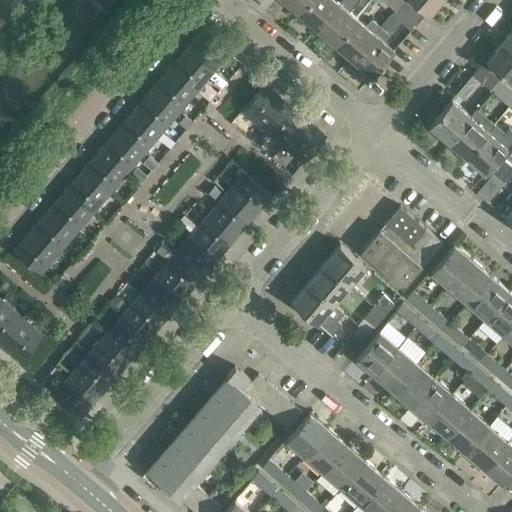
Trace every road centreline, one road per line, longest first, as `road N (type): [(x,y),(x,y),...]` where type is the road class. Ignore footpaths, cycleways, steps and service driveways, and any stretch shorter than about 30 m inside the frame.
road 1 (residential): [(480,511),(233,301)]
road 2 (residential): [(0,219),(187,0)]
road 3 (residential): [(79,482),(233,301)]
road 4 (residential): [(233,301),(377,133)]
road 5 (residential): [(377,133),(222,0)]
road 6 (residential): [(511,247),(377,133)]
road 7 (residential): [(377,133),(491,0)]
